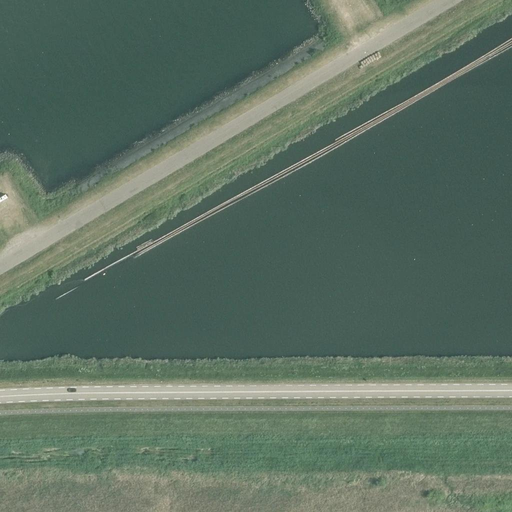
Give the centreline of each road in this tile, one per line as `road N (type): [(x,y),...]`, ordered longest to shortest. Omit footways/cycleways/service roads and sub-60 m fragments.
road 1 (unclassified): [(0,267),(451,0)]
road 2 (secondary): [(511,389),(0,395)]
